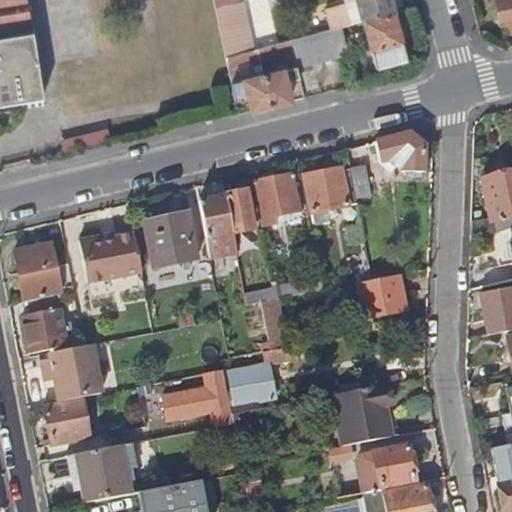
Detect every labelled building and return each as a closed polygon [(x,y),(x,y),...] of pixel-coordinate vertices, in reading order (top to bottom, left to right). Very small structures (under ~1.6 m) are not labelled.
[(0,0),(0,108),(45,101),(29,0),(0,0)] [(215,0),(218,9),(231,6),(229,0),(215,0)] [(358,0),(359,1),(348,4),(327,9),(333,30),(345,27),(367,21),(397,14),(393,0),(358,0)] [(511,0),(495,0),(500,18),(507,17),(510,30),(511,29),(511,0)] [(218,9),(228,58),(256,51),(246,2),(231,6),(218,9)] [(367,21),(380,70),(410,61),(397,14),(367,21)] [(333,30),(293,41),(296,52),(300,67),(352,54),(345,27),(333,30)] [(261,49),(264,61),(283,56),(296,52),(293,41),(261,49)] [(228,58),(231,69),(231,70),(264,61),(261,49),(256,51),(228,58)] [(283,56),(287,70),(300,67),(296,52),(283,56)] [(267,75),(275,107),(295,102),(289,82),(303,78),(300,67),(287,70),(267,75)] [(234,84),(237,98),(251,94),(255,111),(275,107),(267,75),(234,84)] [(375,143),(380,163),(388,161),(403,173),(421,174),(422,173),(424,147),(409,135),(375,143)] [(350,168),(356,198),(372,195),(365,165),(350,168)] [(304,177),(311,214),(314,214),(316,225),(328,223),(327,216),(336,214),(335,210),(357,205),(356,198),(350,168),(304,177)] [(511,174),(482,181),(489,218),(471,222),(470,239),(510,229),(511,229),(511,174)] [(253,183),(261,226),(276,223),(275,217),(292,213),(293,218),(300,216),(293,175),(253,183)] [(226,197),(233,234),(253,230),(252,221),(258,219),(255,201),(248,202),(246,191),(226,196),(226,197)] [(200,202),(210,259),(237,254),(233,234),(226,197),(200,202)] [(145,222),(155,270),(199,261),(189,212),(145,222)] [(275,217),(276,223),(294,220),(293,218),(292,213),(275,217)] [(79,240),(87,283),(98,280),(141,272),(134,233),(114,237),(103,240),(102,235),(79,240)] [(14,250),(24,302),(29,301),(57,296),(61,295),(74,293),(68,264),(55,266),(53,255),(50,244),(14,250)] [(53,255),(55,266),(68,264),(66,252),(53,255)] [(354,274),(356,285),(358,285),(372,282),(370,270),(354,274)] [(358,285),(364,319),(406,311),(400,277),(372,282),(358,285)] [(271,289),(273,301),(279,300),(323,291),(321,279),(271,289)] [(87,283),(90,300),(101,297),(98,280),(87,283)] [(244,295),(246,305),(261,303),(273,301),(271,289),(244,295)] [(511,289),(479,296),(487,337),(511,332),(511,289)] [(23,315),(31,354),(67,346),(64,333),(72,331),(70,322),(62,324),(60,310),(57,296),(29,301),(32,314),(23,315)] [(261,303),(269,344),(270,351),(288,348),(279,300),(273,301),(261,303)] [(169,317),(171,330),(195,325),(192,310),(178,313),(178,315),(169,317)] [(52,370),(54,380),(45,382),(49,403),(82,397),(103,393),(93,344),(84,346),(49,353),(52,370)] [(262,345),(263,353),(270,351),(269,344),(262,345)] [(229,393),(233,415),(249,412),(257,411),(255,403),(275,399),(273,392),(272,384),(269,366),(298,360),(296,346),(288,348),(270,351),(263,353),(265,366),(230,373),(233,392),(229,393)] [(43,372),(45,382),(54,380),(52,370),(43,372)] [(206,379),(215,428),(234,425),(233,415),(229,393),(224,370),(214,372),(216,377),(206,379)] [(330,396),(339,448),(394,438),(388,408),(394,407),(390,385),(330,396)] [(499,413),(506,448),(511,446),(511,390),(508,391),(511,410),(499,413)] [(44,404),(52,444),(90,438),(82,397),(49,403),(44,404)] [(233,415),(234,425),(237,436),(253,433),(249,412),(233,415)] [(105,435),(108,448),(123,445),(132,444),(129,430),(105,435)] [(73,455),(82,504),(132,494),(123,445),(108,448),(73,455)] [(491,451),(502,511),(511,511),(511,446),(506,448),(491,451)] [(382,491),(381,489),(383,489),(415,482),(408,448),(366,456),(363,458),(361,460),(360,463),(360,465),(365,494),(382,491)] [(214,479),(216,489),(246,484),(244,473),(214,479)] [(139,493),(142,511),(207,511),(202,481),(139,493)] [(363,495),(366,511),(431,511),(427,487),(384,495),(383,491),(382,491),(365,494),(363,495)] [(248,495),(251,511),(263,511),(259,493),(248,495)]
